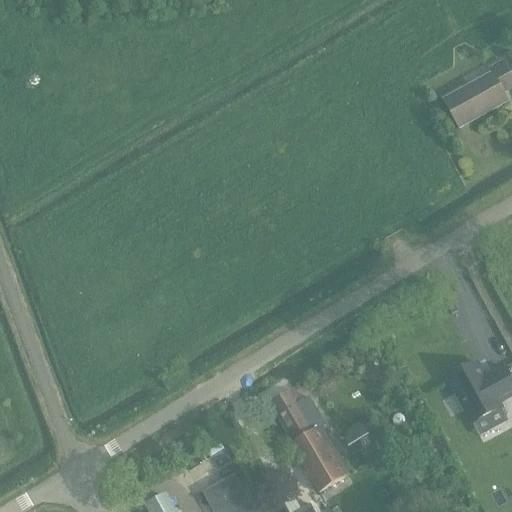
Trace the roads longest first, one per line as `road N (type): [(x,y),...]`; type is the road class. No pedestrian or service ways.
road 1 (residential): [(77,471),(511,207)]
road 2 (unclassified): [(77,471),(0,265)]
